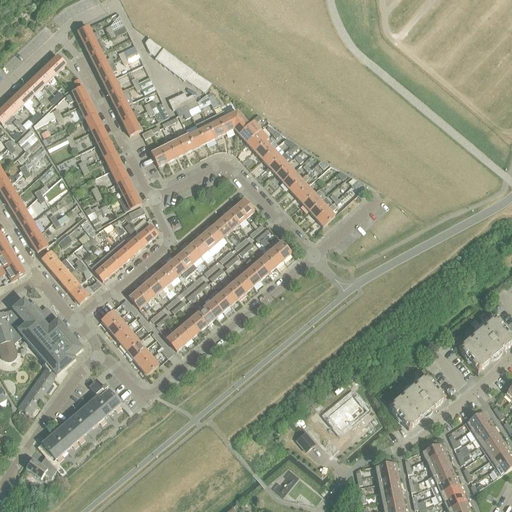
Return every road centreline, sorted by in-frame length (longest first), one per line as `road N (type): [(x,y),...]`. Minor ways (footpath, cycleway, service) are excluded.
road 1 (residential): [(314,260),(224,160),(150,195)]
road 2 (residential): [(152,394),(314,260)]
road 3 (residential): [(150,195),(77,55),(56,36)]
road 4 (residential): [(150,195),(169,239),(74,321)]
road 5 (residential): [(0,484),(79,372),(99,356)]
road 6 (residential): [(468,397),(338,486)]
